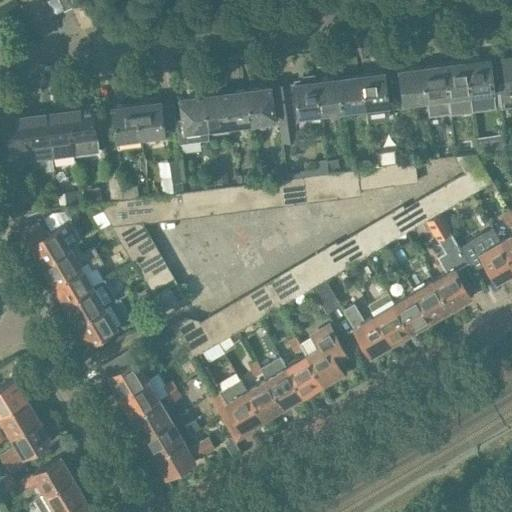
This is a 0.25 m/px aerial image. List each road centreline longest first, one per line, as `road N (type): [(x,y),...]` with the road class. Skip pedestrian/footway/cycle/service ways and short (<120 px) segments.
road 1 (residential): [(0,59),(450,0)]
road 2 (residential): [(177,511),(511,315)]
road 3 (residential): [(147,511),(32,321)]
